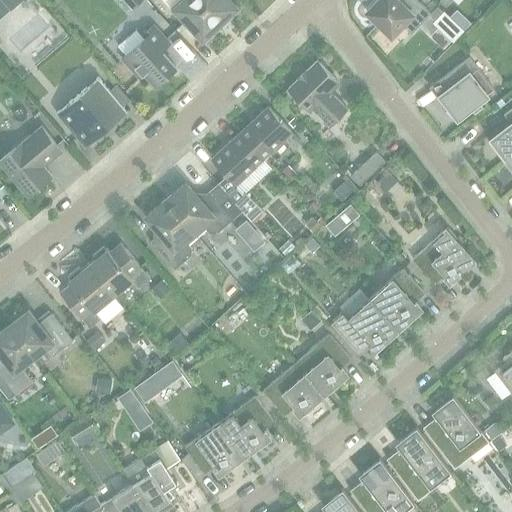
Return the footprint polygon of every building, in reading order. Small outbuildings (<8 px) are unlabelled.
[(203,41),(240,6),(234,0),(178,0),(170,7),(203,41)] [(400,0),(376,0),(366,10),(392,35),(402,24),(411,32),(431,12),(418,0),(401,0),(400,0)] [(464,31),(444,11),(433,23),(453,43),(464,31)] [(145,72),(156,85),(176,67),(161,51),(169,42),(153,25),(144,33),(146,36),(122,58),(140,77),(145,72)] [(494,88),(469,55),(429,86),(454,119),(494,88)] [(330,90),(339,82),(317,59),(288,87),(310,110),(313,107),(329,124),(347,107),(330,90)] [(98,76),(56,112),(85,146),(100,132),(101,133),(129,109),(128,107),(126,108),(99,76),(98,76)] [(269,106),(240,132),(263,157),(292,131),(269,106)] [(488,141),(503,161),(511,153),(511,106),(504,113),(511,123),(488,141)] [(41,125),(0,159),(0,162),(27,195),(51,175),(43,165),(61,150),(41,125)] [(263,157),(240,132),(212,158),(235,183),(263,157)] [(350,175),(359,184),(384,161),(375,152),(350,175)] [(511,153),(503,161),(511,172),(511,153)] [(233,218),(211,193),(202,201),(186,182),(166,199),(194,232),(203,224),(209,231),(216,232),(233,218)] [(261,211),(245,193),(234,203),(251,221),(261,211)] [(185,240),(194,232),(166,199),(146,215),(163,235),(153,243),(175,268),(191,254),(191,247),(185,240)] [(447,227),(413,258),(435,282),(444,274),(450,280),(473,259),(455,239),(457,237),(447,227)] [(95,258),(88,263),(113,294),(132,279),(138,287),(150,277),(121,242),(110,250),(108,247),(106,249),(103,246),(92,255),(95,258)] [(113,294),(88,263),(81,269),(79,266),(68,275),(70,278),(69,279),(71,282),(60,291),(90,327),(101,317),(95,310),(113,294)] [(402,267),(370,296),(398,327),(421,307),(415,300),(424,292),(402,267)] [(398,327),(370,296),(348,316),(343,310),(332,320),(360,350),(369,342),(375,348),(398,327)] [(29,310),(10,325),(33,355),(45,346),(53,355),(73,340),(52,312),(38,322),(29,310)] [(0,351),(0,352),(0,373),(15,393),(32,380),(21,365),(33,355),(10,325),(0,332),(0,351)] [(329,333),(296,361),(323,392),(346,372),(341,366),(351,358),(329,333)] [(494,369),(511,393),(511,392),(511,349),(503,356),(506,360),(494,369)] [(323,392),(296,361),(263,389),(285,414),(294,406),(300,412),(323,392)] [(423,426),(454,467),(471,454),(468,451),(485,438),(488,441),(489,441),(453,394),(452,395),(453,397),(435,411),(438,414),(423,426)] [(255,395),(220,420),(244,454),(269,436),(264,429),(275,421),(255,395)] [(0,402),(0,432),(14,423),(0,402)] [(76,439),(96,427),(90,416),(69,428),(76,439)] [(244,454),(220,420),(185,446),(204,472),(215,465),(219,472),(244,454)] [(387,458),(418,498),(434,486),(431,483),(449,469),(450,471),(451,471),(416,426),(417,428),(399,442),(402,446),(387,458)] [(53,463),(67,453),(57,439),(44,449),(53,463)] [(155,448),(123,468),(133,483),(150,511),(154,511),(172,501),(164,489),(176,481),(171,473),(155,448)] [(2,473),(11,487),(35,470),(26,456),(2,473)] [(350,489),(367,511),(390,511),(391,511),(397,511),(412,501),(413,503),(414,502),(380,457),(379,458),(380,459),(362,473),(365,477),(350,489)] [(150,511),(133,483),(101,503),(105,511),(150,511)] [(328,508),(322,511),(361,511),(342,488),(343,490),(325,504),(328,508)] [(64,511),(105,511),(101,503),(94,493),(64,511)]
